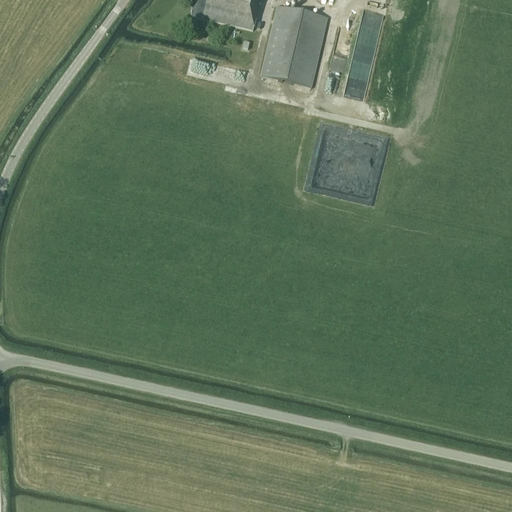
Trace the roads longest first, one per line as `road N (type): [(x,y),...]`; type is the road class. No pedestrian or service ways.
road 1 (unclassified): [(511,468),(0,358)]
road 2 (tertiary): [(0,191),(38,119),(123,0)]
